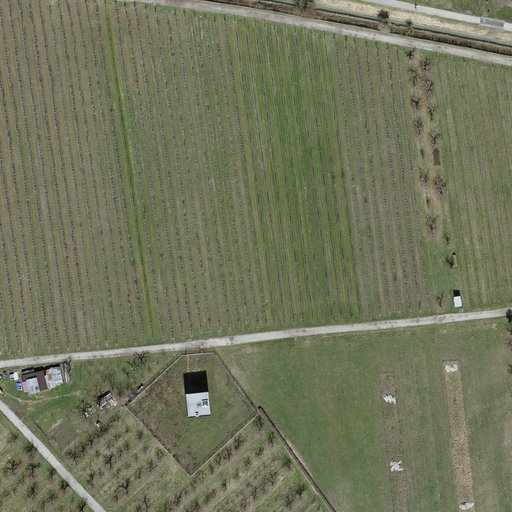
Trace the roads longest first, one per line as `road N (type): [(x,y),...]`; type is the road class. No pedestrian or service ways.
road 1 (track): [(511,311),(0,369)]
road 2 (track): [(511,62),(144,0)]
road 3 (track): [(511,31),(359,0)]
road 4 (track): [(0,402),(98,511)]
